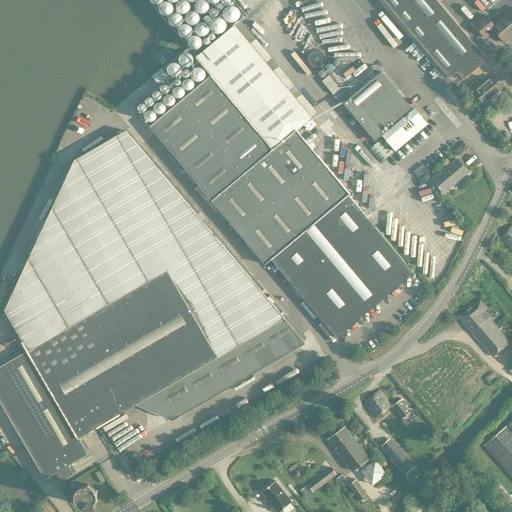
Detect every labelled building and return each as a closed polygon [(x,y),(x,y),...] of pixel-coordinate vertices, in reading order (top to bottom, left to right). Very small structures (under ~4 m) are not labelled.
[(383,0),(450,78),(457,72),(463,79),(488,59),(437,0),(383,0)] [(484,36),(493,28),(505,42),(511,36),(511,10),(494,25),(485,15),(474,24),(484,36)] [(235,25),(197,57),(212,75),(274,150),(297,131),(312,118),(235,25)] [(376,141),(382,135),(395,151),(427,124),(422,118),(421,119),(417,115),(418,113),(415,109),(413,110),(381,72),(351,97),(344,103),(376,141)] [(212,75),(150,126),(265,265),(272,260),(336,337),(413,273),(297,131),(274,150),(212,75)] [(476,80),(467,88),(473,94),(475,92),(478,96),(473,101),(480,110),(485,106),(483,104),(502,88),(492,76),(481,86),(476,80)] [(492,131),(488,126),(483,130),(487,135),(492,131)] [(27,352),(0,367),(0,402),(45,479),(88,454),(79,438),(139,406),(173,421),(306,344),(285,318),(125,131),(76,162),(5,312),(23,342),(21,343),(27,352)] [(382,139),(369,149),(381,163),(393,152),(388,145),(384,142),(382,139)] [(464,142),(454,151),(458,156),(468,147),(464,142)] [(444,193),(468,173),(457,159),(432,180),(439,187),(438,188),(439,190),(440,189),(444,193)] [(425,167),(416,175),(420,180),(429,172),(430,172),(426,167),(425,167)] [(511,225),(500,238),(511,248),(511,225)] [(509,343),(490,320),(491,320),(484,312),(483,312),(487,308),(480,299),(458,317),(492,357),(509,343)] [(375,417),(389,407),(395,408),(403,419),(411,413),(401,400),(396,403),(389,402),(380,390),(364,402),(375,417)] [(395,432),(382,416),(377,420),(385,431),(382,433),(386,439),(395,432)] [(511,431),(507,426),(484,446),(511,477),(511,431)] [(329,439),(351,468),(353,471),(369,459),(345,427),(329,439)] [(398,447),(389,455),(406,474),(415,466),(398,447)] [(387,474),(376,459),(361,470),(372,485),(387,474)] [(69,466),(57,474),(61,481),(73,473),(69,466)] [(331,467),(308,484),(301,490),(308,500),(316,494),(314,491),(336,474),(331,467)] [(359,502),(367,496),(355,479),(348,483),(342,475),(337,479),(344,487),(347,485),(359,502)] [(276,480),(261,492),(276,511),(278,511),(292,502),(276,480)] [(89,506),(91,505),(97,502),(98,502),(98,501),(97,501),(97,492),(98,491),(98,490),(96,490),(89,486),(89,485),(87,485),(87,486),(79,490),(78,490),(77,491),(78,492),(78,500),(78,501),(78,502),(79,502),(87,506),(87,507),(88,507),(89,506)]
